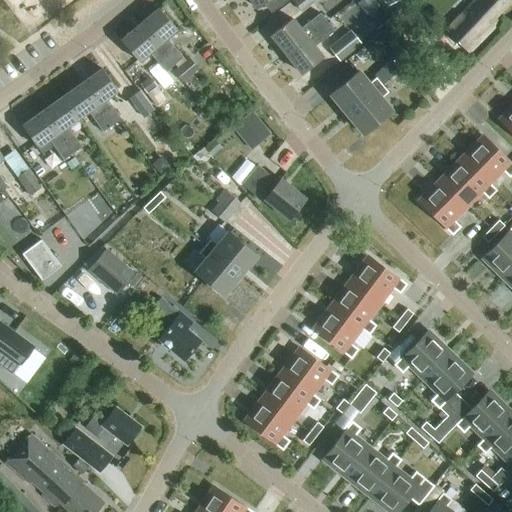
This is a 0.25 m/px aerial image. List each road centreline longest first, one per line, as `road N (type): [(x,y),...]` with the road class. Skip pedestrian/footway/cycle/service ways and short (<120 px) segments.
road 1 (residential): [(195,415),(355,199)]
road 2 (residential): [(355,199),(200,0)]
road 3 (residential): [(195,415),(0,272)]
road 4 (residential): [(355,199),(511,37)]
road 5 (residential): [(511,353),(355,199)]
road 6 (residential): [(0,100),(136,0)]
road 7 (residential): [(317,511),(195,415)]
